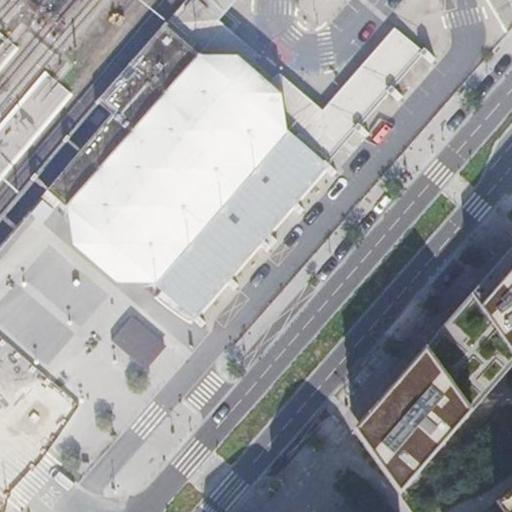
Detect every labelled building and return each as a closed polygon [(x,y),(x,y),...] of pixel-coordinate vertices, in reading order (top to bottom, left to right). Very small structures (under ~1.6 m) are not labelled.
[(249,66),(258,56),(219,21),(237,0),(186,0),(169,21),(197,44),(193,48),(244,92),(296,138),(299,134),(331,161),(357,131),(356,130),(360,124),(362,126),(391,93),(389,92),(393,86),(395,88),(422,56),(420,54),(422,52),(394,29),(323,111),(279,74),(269,84),(249,66)] [(81,143),(40,195),(42,197),(46,200),(52,206),(61,196),(92,223),(112,239),(133,258),(166,286),(156,296),(173,309),(177,312),(182,316),(192,322),(194,319),(203,326),(207,321),(197,312),(225,279),(235,288),(240,283),(229,274),(255,241),(259,246),(266,238),(261,234),(288,202),(293,205),(297,200),(293,196),(320,165),(326,170),(334,161),(296,129),(289,136),(260,114),(238,96),(217,77),(186,46),(191,40),(169,21),(164,17),(139,46),(118,70),(95,96),(107,106),(110,109),(105,115),(93,129),(81,143)] [(436,59),(425,49),(422,52),(420,54),(422,56),(432,64),(436,59)] [(405,96),(395,88),(393,86),(389,92),(391,93),(400,101),(405,96)] [(362,126),(360,124),(356,130),(357,131),(367,139),(372,134),(362,126)] [(511,246),(353,430),(398,492),(511,364),(511,246)] [(109,336),(142,366),(153,353),(164,341),(131,311),(109,336)] [(511,511),(511,489),(495,502),(502,511),(511,511)]
